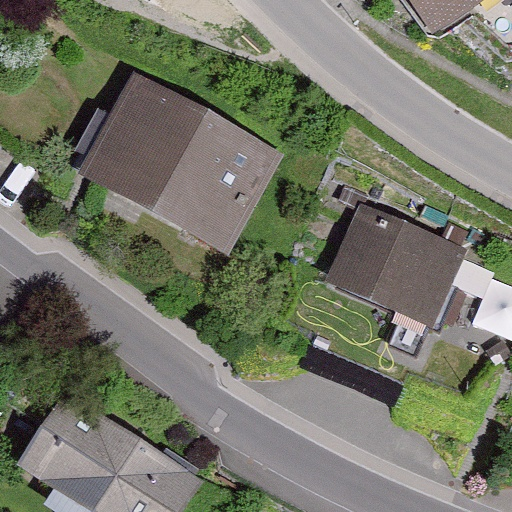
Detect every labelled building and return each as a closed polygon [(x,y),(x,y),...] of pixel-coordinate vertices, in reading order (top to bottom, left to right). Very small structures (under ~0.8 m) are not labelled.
[(472,0),(415,0),(435,27),(472,0)] [(267,168),(124,84),(68,179),(211,263),(267,168)] [(452,257),(358,209),(317,289),(411,337),(452,257)] [(480,306),(511,318),(511,266),(498,261),(480,306)] [(191,511),(205,492),(71,401),(17,481),(63,511),(191,511)]
